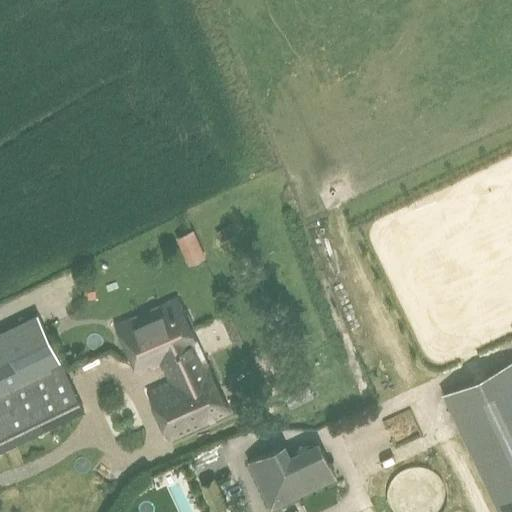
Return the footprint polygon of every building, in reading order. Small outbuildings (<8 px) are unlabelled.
[(198,224),(182,231),(196,261),(211,254),(198,224)] [(229,411),(175,299),(115,328),(137,374),(160,364),(162,368),(164,367),(171,381),(146,393),(169,440),(229,411)] [(0,388),(60,359),(38,314),(0,331),(0,388)] [(511,511),(511,359),(442,393),(499,511),(511,511)] [(0,449),(84,409),(61,362),(0,391),(0,449)] [(418,420),(421,418),(413,408),(393,422),(398,429),(406,424),(419,441),(428,434),(418,420)] [(276,446),(249,460),(273,506),(337,473),(324,447),(296,461),(281,456),(276,446)] [(148,510),(161,508),(159,490),(145,492),(148,510)] [(212,511),(205,500),(182,511),(212,511)]
